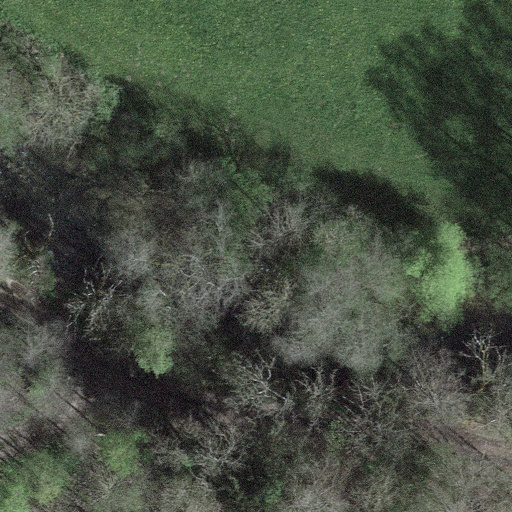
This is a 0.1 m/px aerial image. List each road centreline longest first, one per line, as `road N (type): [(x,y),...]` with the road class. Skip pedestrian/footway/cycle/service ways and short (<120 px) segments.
road 1 (track): [(511,435),(227,368),(62,351)]
road 2 (track): [(0,437),(58,413),(62,351)]
